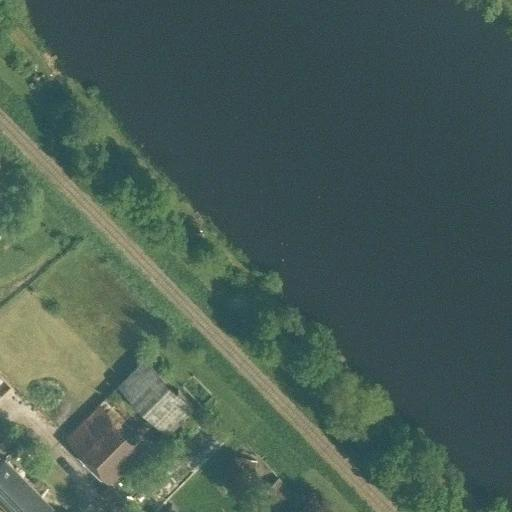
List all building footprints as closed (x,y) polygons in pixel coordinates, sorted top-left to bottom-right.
[(179,396),(138,355),(113,379),(154,421),(179,396)] [(112,422),(114,420),(96,402),(62,435),(103,478),(136,446),(112,422)] [(19,443),(9,432),(0,441),(0,496),(15,511),(44,511),(53,504),(5,456),(19,443)] [(143,511),(186,470),(199,458),(182,441),(127,494),(143,511)] [(243,457),(240,472),(252,475),(255,459),(243,457)] [(279,477),(266,487),(276,499),(288,489),(279,477)]
